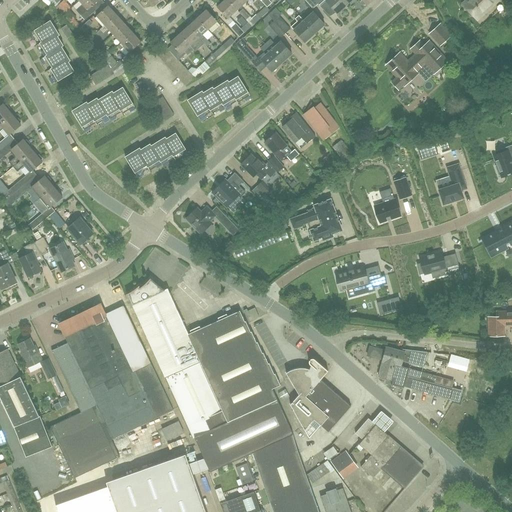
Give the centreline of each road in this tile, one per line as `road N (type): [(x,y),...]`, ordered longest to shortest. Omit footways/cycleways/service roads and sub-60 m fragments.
road 1 (residential): [(148,230),(390,0)]
road 2 (residential): [(262,299),(321,258),(452,226),(511,196)]
road 3 (tertiary): [(148,230),(81,177),(0,32)]
road 4 (residential): [(511,350),(364,334),(328,348)]
road 5 (unclassified): [(0,323),(116,269),(148,230)]
road 6 (tertiary): [(461,466),(328,348)]
road 7 (tertiary): [(262,299),(148,230)]
